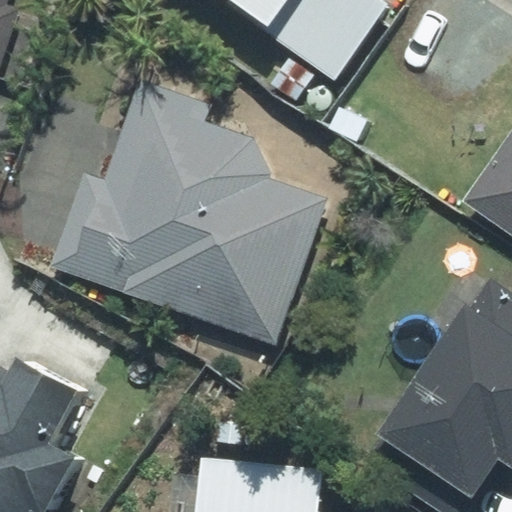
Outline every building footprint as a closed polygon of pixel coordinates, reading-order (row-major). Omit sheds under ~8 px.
[(33,0),(0,0),(0,114),(4,115),(33,0)] [(337,71),(348,79),(407,0),(258,0),(290,23),(283,32),(306,49),(281,83),(311,106),(337,71)] [(101,177),(68,265),(290,349),(346,201),(274,174),(291,128),(160,79),(121,184),(101,177)] [(511,156),(477,205),(511,230),(511,156)] [(511,283),(504,278),(401,433),(502,499),(511,484),(511,283)] [(0,364),(0,511),(81,511),(104,469),(72,453),(103,394),(10,345),(0,364)] [(337,511),(341,470),(217,459),(212,511),(337,511)]
